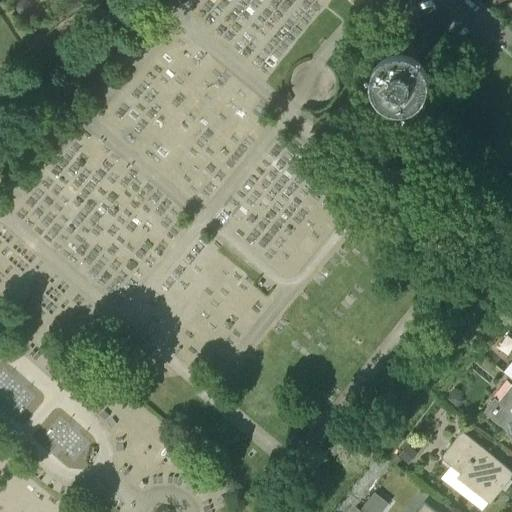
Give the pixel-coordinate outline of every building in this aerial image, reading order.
[(31,15),(34,8),(32,1),(29,0),(19,0),(16,7),(18,14),(24,17),(31,15)] [(375,62),(375,67),(376,70),(377,74),(378,78),(380,81),(382,84),(384,86),(388,89),(390,90),(392,91),(395,93),(399,94),(404,95),(408,95),(414,94),(417,93),(420,91),(422,90),(424,88),(427,86),(429,83),(431,80),(434,76),(435,73),(436,69),(436,65),(436,62),(435,56),(434,54),(431,49),(430,47),(427,44),(425,42),(421,38),(416,36),(414,35),(410,34),(408,34),(404,34),(402,34),(398,35),(396,36),(394,37),(390,38),(387,41),(384,43),(382,46),(381,47),(380,48),(377,54),(377,56),(376,60),(375,62)] [(511,386),(501,400),(497,397),(485,412),(511,433),(511,386)] [(461,402),(460,392),(454,388),(446,398),(457,407),(461,402)] [(511,469),(462,431),(442,458),(462,473),(458,477),(490,503),(511,474),(511,469)] [(408,444),(398,456),(409,464),(418,452),(408,444)] [(377,511),(362,500),(352,511),(377,511)] [(436,511),(424,502),(415,511),(436,511)]
